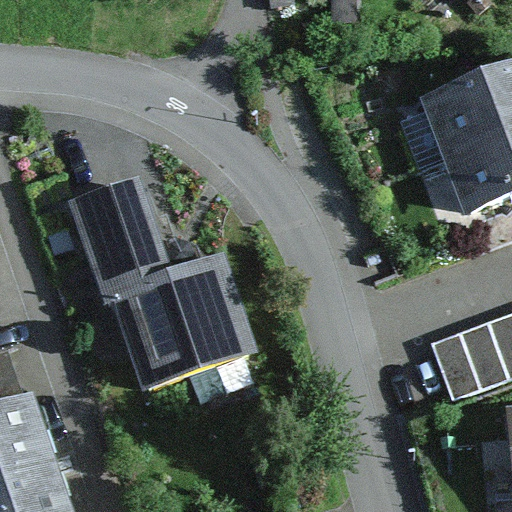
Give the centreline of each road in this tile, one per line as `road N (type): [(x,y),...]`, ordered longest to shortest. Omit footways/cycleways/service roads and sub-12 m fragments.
road 1 (residential): [(184,111),(265,185),(302,234),(339,345),(379,511)]
road 2 (residential): [(0,71),(120,85),(184,111)]
road 3 (residential): [(184,111),(239,0)]
